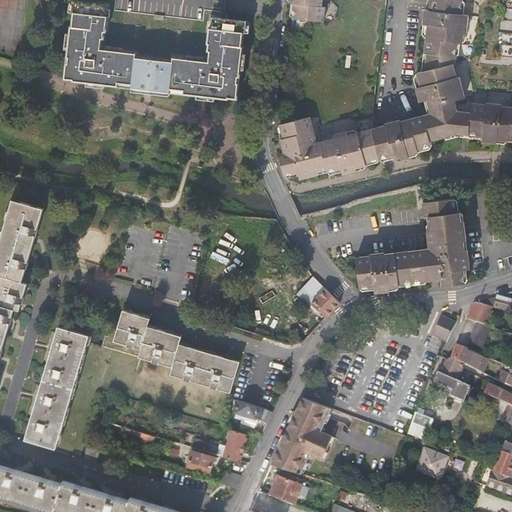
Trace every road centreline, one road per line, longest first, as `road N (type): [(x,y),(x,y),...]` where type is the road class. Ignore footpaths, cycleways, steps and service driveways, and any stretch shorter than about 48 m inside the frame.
road 1 (residential): [(276,0),(260,145),(292,225),(350,307)]
road 2 (residential): [(350,307),(308,350),(234,511)]
road 3 (residential): [(511,278),(449,298),(350,307)]
